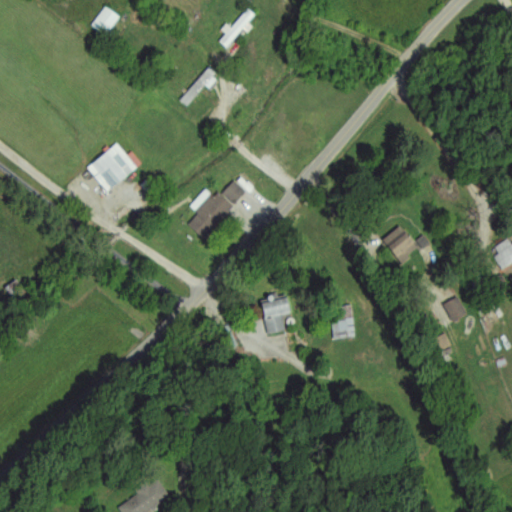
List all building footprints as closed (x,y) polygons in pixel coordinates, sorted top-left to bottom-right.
[(123,18),(109,7),(94,26),(108,37),(123,18)] [(257,15),(249,9),(223,43),(231,49),(257,15)] [(110,192),(140,168),(119,141),(99,157),(101,158),(90,167),(110,192)] [(196,210),(202,214),(191,225),(206,239),(250,194),(237,181),(219,199),(213,193),(196,210)] [(385,241),(404,264),(422,250),(403,227),(385,241)] [(511,240),(494,252),(507,271),(511,267),(511,240)] [(495,284),(504,294),(511,287),(503,277),(495,284)] [(31,296),(19,280),(8,289),(19,304),(31,296)] [(448,304),(456,322),(470,316),(462,298),(448,304)] [(293,312),(290,299),(265,305),(272,335),(289,331),(285,315),(293,312)] [(341,306),(341,321),(336,321),(336,339),(356,340),(357,307),(341,306)] [(442,352),(454,347),(449,335),(437,340),(442,352)] [(161,480),(120,505),(123,511),(152,511),(173,499),(161,480)]
